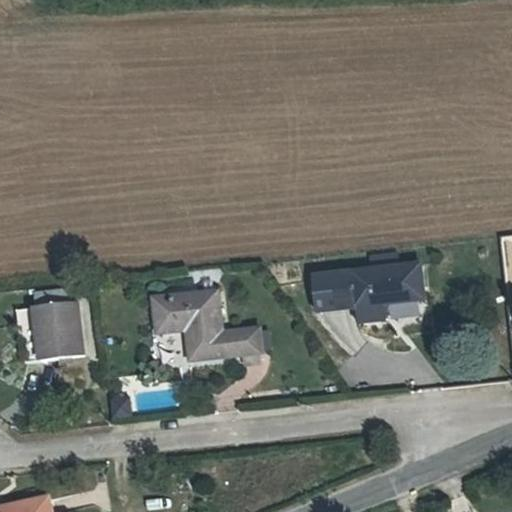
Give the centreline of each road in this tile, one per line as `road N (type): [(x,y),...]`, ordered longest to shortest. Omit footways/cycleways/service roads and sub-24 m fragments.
road 1 (residential): [(0,456),(445,407),(475,453)]
road 2 (residential): [(333,511),(475,453)]
